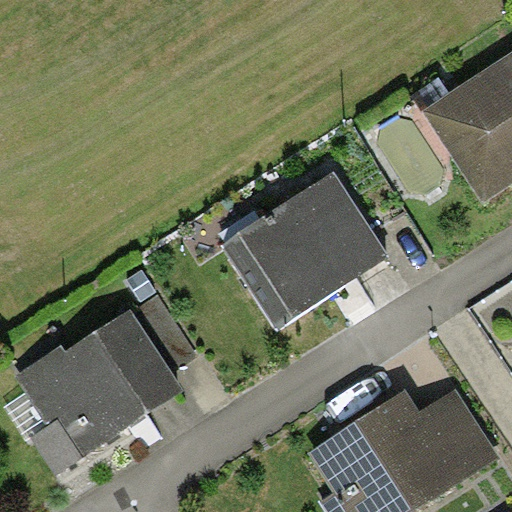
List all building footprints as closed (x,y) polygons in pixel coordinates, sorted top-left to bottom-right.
[(511,54),(423,115),(483,201),(511,181),(511,54)] [(334,175),(222,247),(277,334),(366,277),(390,262),(334,175)] [(62,348),(18,376),(50,427),(32,438),(56,476),(184,396),(131,312),(65,353),(62,348)] [(457,391),(421,414),(464,482),(501,459),(457,391)] [(407,393),(308,456),(332,494),(320,502),(325,511),(418,511),(464,482),(421,414),(407,393)]
